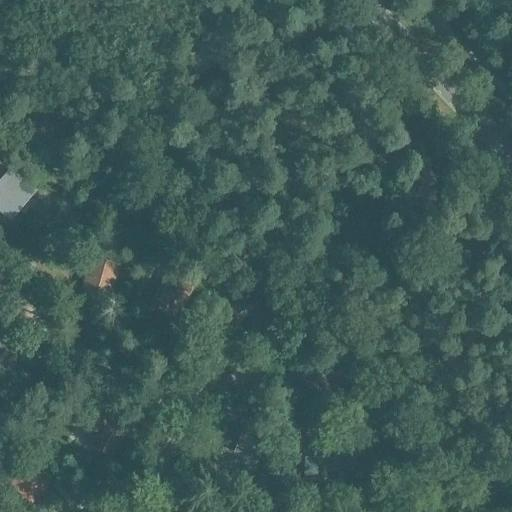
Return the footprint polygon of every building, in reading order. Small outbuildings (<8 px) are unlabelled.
[(77,120),(46,95),(23,124),(53,149),(77,120)] [(33,191),(8,169),(5,172),(0,178),(0,215),(8,222),(33,191)] [(112,179),(101,199),(119,210),(116,215),(124,220),(128,214),(137,219),(148,199),(112,179)] [(153,234),(144,229),(141,236),(150,241),(153,234)] [(77,246),(64,246),(64,258),(77,258),(77,246)] [(120,265),(89,257),(77,299),(108,308),(120,265)] [(172,266),(149,307),(175,321),(198,281),(172,266)] [(208,272),(198,266),(193,275),(204,281),(208,272)] [(274,326),(250,296),(213,326),(222,339),(246,320),(260,338),(274,326)] [(2,328),(0,330),(0,348),(18,360),(22,363),(31,368),(40,353),(2,328)] [(336,383),(307,354),(288,372),(318,401),(336,383)] [(129,431),(120,426),(89,408),(79,425),(96,435),(88,449),(112,462),(129,431)] [(290,411),(284,418),(292,427),(299,420),(290,411)] [(223,447),(217,463),(251,476),(268,437),(244,426),(234,452),(223,447)] [(30,454),(4,481),(31,507),(57,480),(30,454)] [(305,456),(305,479),(321,479),(321,484),(325,485),(326,480),(354,481),(355,459),(305,456)] [(295,465),(283,465),(283,478),(294,478),(295,465)] [(206,511),(208,509),(183,501),(172,498),(167,511),(206,511)]
